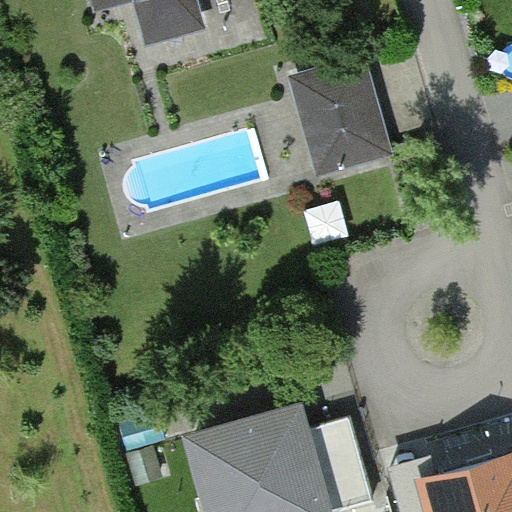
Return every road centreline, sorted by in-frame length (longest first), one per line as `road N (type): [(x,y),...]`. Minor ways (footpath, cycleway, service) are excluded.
road 1 (residential): [(495,239),(422,258),(387,281),(371,318),(376,357),(405,389),(451,400),(492,381),(511,348)]
road 2 (residential): [(429,0),(495,239)]
